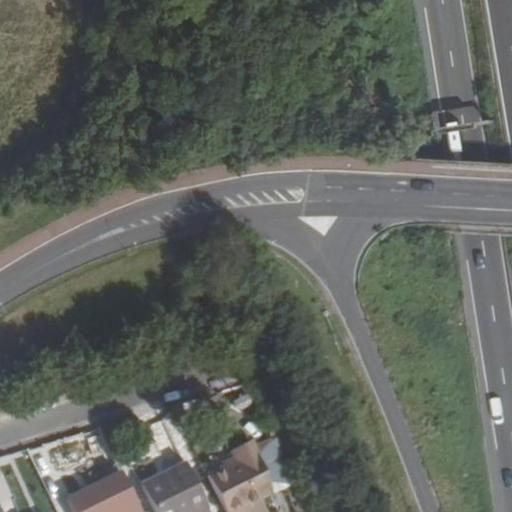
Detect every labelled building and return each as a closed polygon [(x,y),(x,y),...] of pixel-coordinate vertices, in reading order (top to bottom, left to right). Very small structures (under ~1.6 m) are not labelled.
[(222,468),(205,476),(222,511),(223,511),(258,495),(271,489),(249,444),(229,453),(231,456),(234,462),(222,468)] [(219,462),(222,468),(234,462),(231,456),(219,462)] [(141,485),(153,511),(193,511),(206,506),(185,463),(141,485)] [(139,511),(119,471),(65,498),(72,511),(139,511)] [(258,495),(223,511),(260,511),(265,510),(258,495)] [(48,511),(40,497),(26,505),(30,511),(48,511)]
